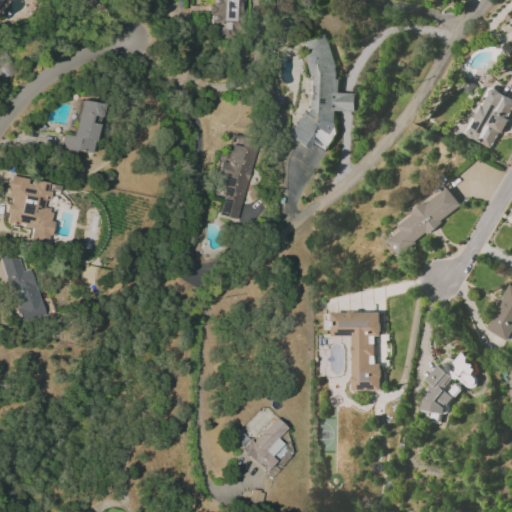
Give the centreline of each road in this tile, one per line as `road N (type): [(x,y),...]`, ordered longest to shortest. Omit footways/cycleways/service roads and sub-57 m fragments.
road 1 (residential): [(130,31),(52,76),(0,122)]
road 2 (residential): [(511,180),(466,261),(443,283)]
